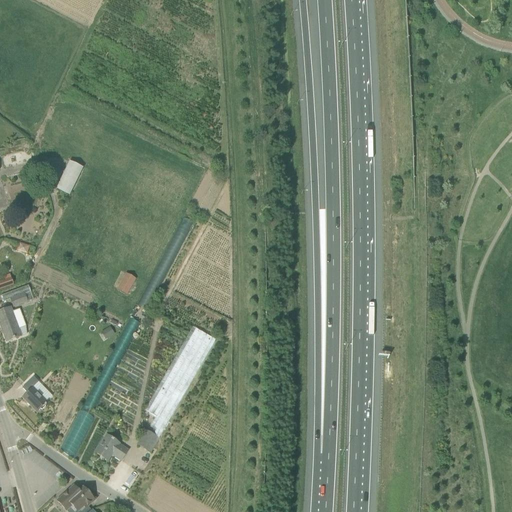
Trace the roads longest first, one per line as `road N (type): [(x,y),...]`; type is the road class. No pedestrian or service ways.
road 1 (track): [(221,0),(238,244),(234,511)]
road 2 (motorway): [(354,511),(362,200),(353,0)]
road 3 (motorway): [(296,0),(326,464)]
road 4 (motorway): [(322,0),(333,204),(326,464)]
road 5 (track): [(226,185),(159,313),(126,464)]
road 6 (residential): [(137,511),(4,421)]
